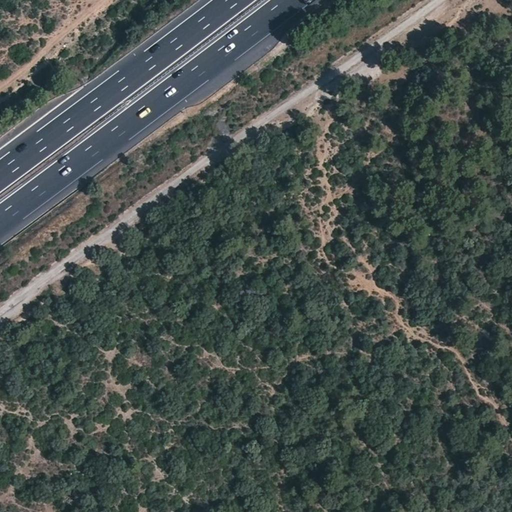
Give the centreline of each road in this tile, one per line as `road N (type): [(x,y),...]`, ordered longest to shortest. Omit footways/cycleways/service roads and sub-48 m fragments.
road 1 (track): [(0,315),(442,0)]
road 2 (motorway): [(0,219),(289,0)]
road 3 (motorway): [(234,0),(0,175)]
road 4 (track): [(0,85),(101,0)]
